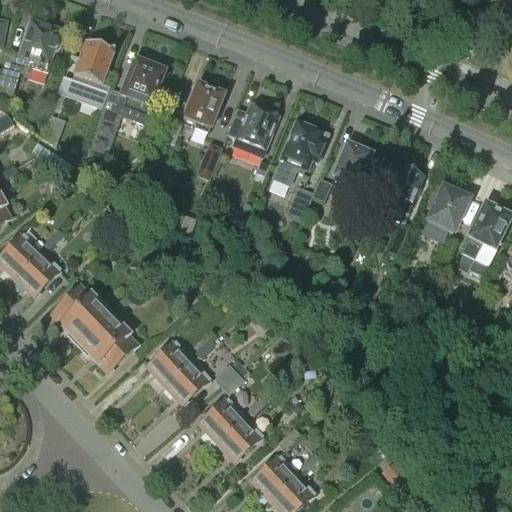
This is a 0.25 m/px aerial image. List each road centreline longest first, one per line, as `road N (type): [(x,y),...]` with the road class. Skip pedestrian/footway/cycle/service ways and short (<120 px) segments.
road 1 (tertiary): [(124,0),(511,159)]
road 2 (tertiary): [(511,112),(255,0)]
road 3 (residential): [(108,458),(0,349)]
